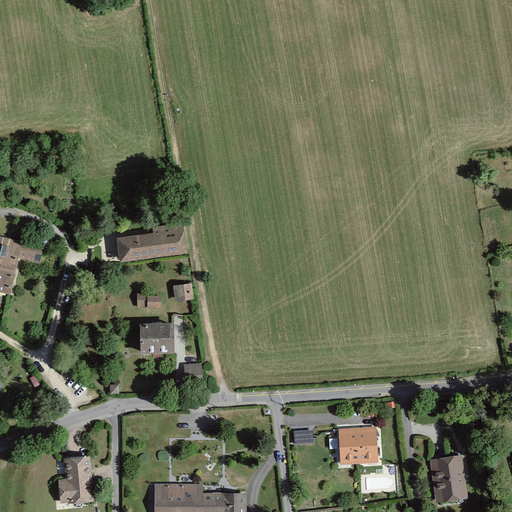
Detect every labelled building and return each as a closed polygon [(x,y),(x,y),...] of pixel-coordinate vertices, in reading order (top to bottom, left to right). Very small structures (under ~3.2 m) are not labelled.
[(153,234),(117,239),(120,263),(188,254),(185,230),(184,230),(183,223),(153,227),(153,234)] [(0,292),(11,295),(19,261),(40,266),(44,249),(0,238),(0,292)] [(173,287),(176,302),(194,299),(192,283),(173,287)] [(137,294),(137,308),(161,308),(161,297),(149,297),(149,294),(137,294)] [(175,324),(142,325),(142,353),(176,352),(175,324)] [(185,381),(203,380),(202,363),(184,365),(185,381)] [(110,394),(119,394),(119,385),(110,385),(110,394)] [(376,428),(340,430),(342,466),(378,464),(376,428)] [(432,457),(438,500),(469,496),(463,452),(432,457)] [(92,459),(65,461),(66,481),(58,481),(60,504),(94,502),(92,459)] [(203,485),(155,485),(154,511),(246,511),(247,493),(203,493),(203,485)]
